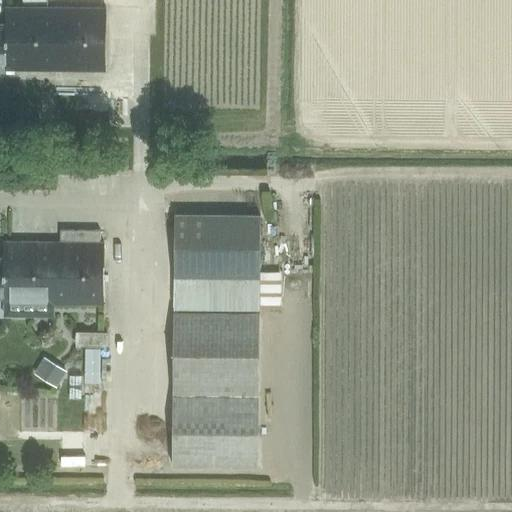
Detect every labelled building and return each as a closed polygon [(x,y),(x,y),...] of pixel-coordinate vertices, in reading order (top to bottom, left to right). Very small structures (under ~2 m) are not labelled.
[(104,69),(105,9),(5,9),(5,24),(0,23),(0,61),(4,62),(4,69),(104,69)] [(20,230),(30,230),(29,205),(19,205),(20,230)] [(8,210),(6,229),(17,231),(20,212),(8,210)] [(259,272),(260,214),(174,213),(173,307),(280,307),(280,272),(259,272)] [(54,318),(54,303),(101,303),(101,305),(103,305),(103,242),(99,242),(99,230),(59,230),(59,242),(3,242),(3,258),(0,257),(0,295),(2,296),(2,317),(54,318)] [(259,310),(173,310),(173,464),(259,464),(259,310)] [(286,345),(296,344),(295,324),(286,324),(286,345)] [(77,332),(77,343),(107,344),(107,332),(77,332)] [(38,351),(28,368),(53,382),(63,365),(38,351)]
